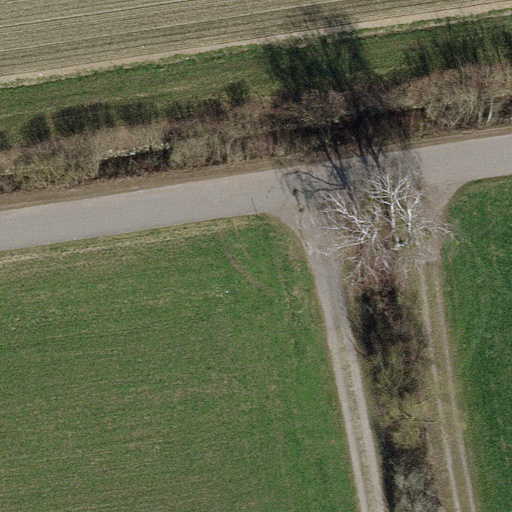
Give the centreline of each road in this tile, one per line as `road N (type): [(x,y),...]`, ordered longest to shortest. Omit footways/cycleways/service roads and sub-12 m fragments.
road 1 (unclassified): [(0,229),(511,153)]
road 2 (track): [(468,511),(427,278),(420,168)]
road 3 (track): [(377,511),(310,181)]
